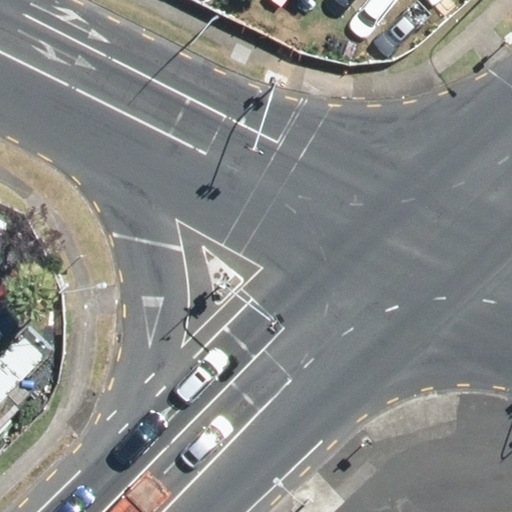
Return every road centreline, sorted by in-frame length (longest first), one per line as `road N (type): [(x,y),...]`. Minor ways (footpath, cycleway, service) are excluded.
road 1 (primary): [(123,511),(152,316),(146,249),(117,146),(79,65)]
road 2 (primary): [(132,511),(413,238)]
road 3 (secondary): [(79,65),(413,238)]
road 4 (primary): [(413,238),(511,146)]
